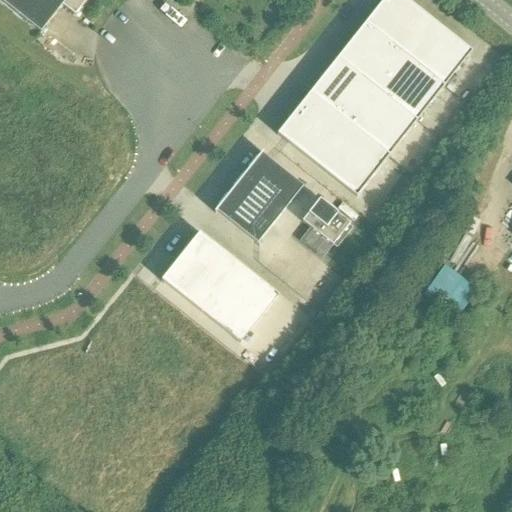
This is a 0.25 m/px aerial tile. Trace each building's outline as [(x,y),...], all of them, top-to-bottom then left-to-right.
[(0,0),(0,2),(41,35),(62,8),(75,18),(89,0),(0,0)] [(364,25),(443,88),(471,54),(403,0),(384,0),(375,12),(374,12),(364,25)] [(416,123),(443,88),(364,25),(353,38),(354,39),(337,60),(416,123)] [(388,158),(416,123),(337,60),(320,82),(319,81),(309,95),(388,158)] [(356,199),(388,158),(309,95),(298,108),(298,109),(277,136),(356,199)] [(216,212),(258,245),(303,188),(261,154),(216,212)] [(349,225),(318,202),(301,225),(333,248),(334,246),(337,249),(352,229),(349,226),(349,225)] [(169,271),(161,282),(240,345),(278,297),(198,234),(187,249),(186,249),(169,271)] [(151,305),(124,341),(139,353),(166,317),(151,305)] [(166,317),(139,353),(155,365),(182,330),(166,317)] [(182,330),(155,365),(170,378),(197,342),(182,330)] [(197,342),(170,378),(186,390),(213,354),(197,342)] [(213,354),(186,390),(201,402),(228,367),(213,354)] [(228,367),(201,402),(217,415),(243,379),(228,367)] [(70,370),(18,384),(30,394),(43,404),(55,414),(82,380),(70,370)] [(82,380),(55,414),(68,424),(95,390),(82,380)] [(14,390),(0,407),(0,426),(3,429),(30,394),(18,384),(14,390)] [(95,390),(68,424),(81,434),(108,400),(95,390)] [(30,394),(3,429),(16,439),(38,410),(43,404),(30,394)] [(108,400),(81,434),(93,444),(120,410),(108,400)] [(38,410),(16,439),(28,449),(50,422),(55,414),(43,404),(38,410)] [(120,410),(93,444),(106,454),(133,420),(120,410)] [(50,422),(28,449),(41,459),(64,429),(68,424),(55,414),(50,422)] [(133,420),(106,454),(118,464),(145,430),(133,420)] [(64,429),(41,459),(54,469),(77,440),(81,434),(68,424),(64,429)] [(145,430),(118,464),(131,474),(158,440),(145,430)] [(77,440),(54,469),(66,479),(89,450),(93,444),(81,434),(77,440)] [(158,440),(131,474),(143,485),(170,450),(158,440)] [(89,450),(66,479),(79,489),(100,461),(106,454),(93,444),(89,450)] [(170,450),(143,485),(156,495),(183,460),(170,450)] [(100,461),(79,489),(91,499),(114,470),(118,464),(106,454),(100,461)] [(114,470),(91,499),(104,509),(129,477),(131,474),(118,464),(114,470)] [(129,477),(104,509),(107,511),(122,511),(141,487),(143,485),(131,474),(129,477)] [(141,487),(122,511),(142,511),(156,495),(143,485),(141,487)]
